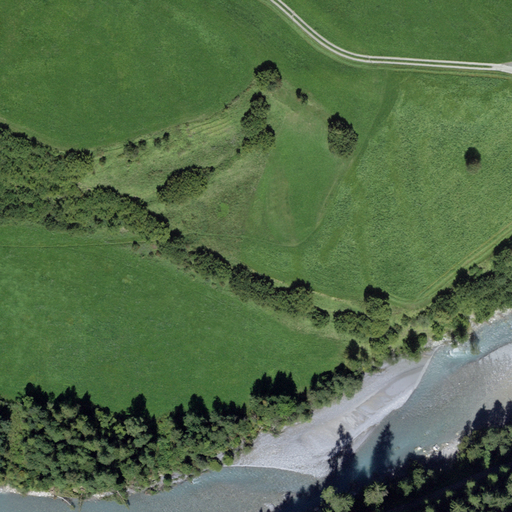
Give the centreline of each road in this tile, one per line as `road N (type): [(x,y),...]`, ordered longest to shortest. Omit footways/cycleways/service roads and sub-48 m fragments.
road 1 (track): [(0,375),(276,381)]
road 2 (track): [(269,0),(329,46),(356,56),(511,68)]
road 3 (track): [(385,511),(511,465)]
